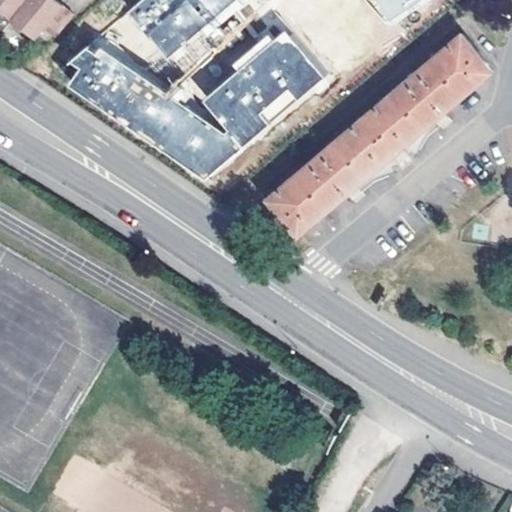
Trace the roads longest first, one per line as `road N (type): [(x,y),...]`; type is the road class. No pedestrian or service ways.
road 1 (secondary): [(0,133),(511,458)]
road 2 (secondary): [(301,287),(0,81)]
road 3 (residential): [(511,109),(414,183),(301,287)]
road 4 (secondary): [(511,409),(301,287)]
